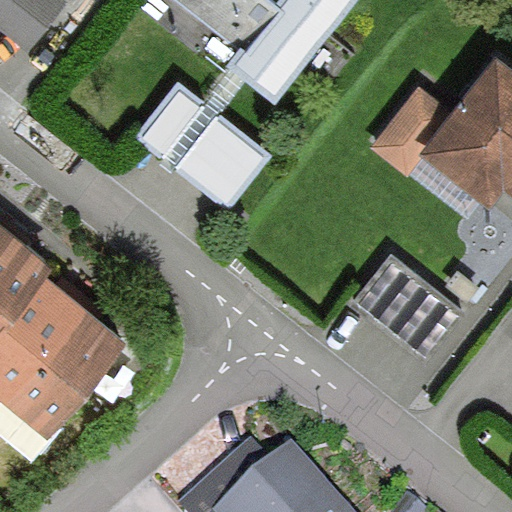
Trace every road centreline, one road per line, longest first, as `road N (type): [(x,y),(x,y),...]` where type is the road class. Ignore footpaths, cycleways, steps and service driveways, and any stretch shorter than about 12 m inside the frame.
road 1 (residential): [(263,330),(0,126)]
road 2 (residential): [(494,511),(263,330)]
road 3 (residential): [(263,330),(65,511)]
